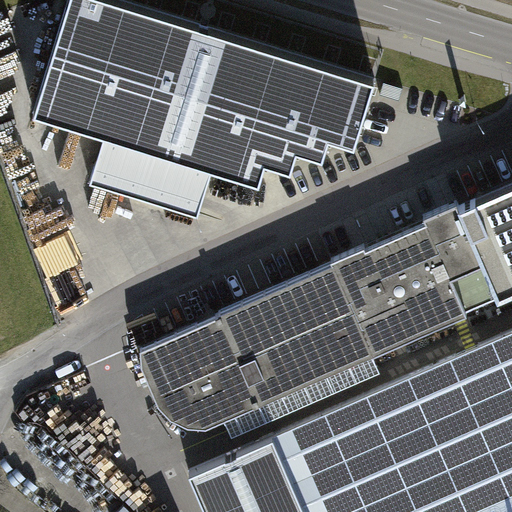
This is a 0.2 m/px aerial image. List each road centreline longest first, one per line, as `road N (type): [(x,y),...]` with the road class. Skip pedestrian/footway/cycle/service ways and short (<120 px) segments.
road 1 (residential): [(0,413),(19,378),(146,290),(511,124)]
road 2 (tertiary): [(366,0),(511,44)]
